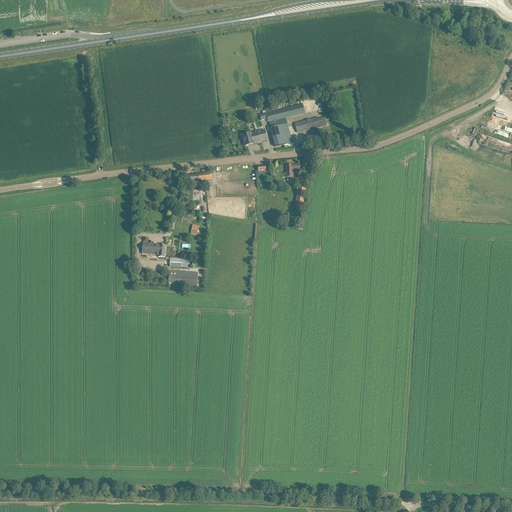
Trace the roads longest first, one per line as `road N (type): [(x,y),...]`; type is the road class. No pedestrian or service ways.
road 1 (unclassified): [(0,190),(375,146),(484,98),(511,58)]
road 2 (track): [(410,502),(137,485)]
road 3 (primary): [(0,56),(242,19)]
road 4 (primary): [(242,19),(385,0)]
road 5 (track): [(0,489),(136,490)]
road 6 (track): [(100,175),(83,44)]
